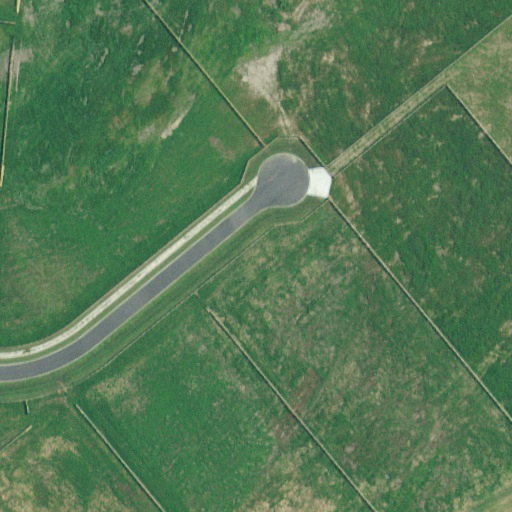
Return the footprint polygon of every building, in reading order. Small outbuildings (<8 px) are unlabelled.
[(131,48),(158,62),(169,39),(142,26),(131,48)] [(293,63),(260,38),(232,74),(255,92),(259,86),(269,94),(276,86),(281,90),(289,79),(283,75),(293,63)] [(158,62),(131,48),(115,41),(111,51),(125,58),(119,69),(147,83),(158,62)] [(147,83),(119,69),(108,93),(135,106),(147,83)] [(243,83),(227,71),(209,96),(205,93),(195,106),(219,123),(228,110),(225,108),(243,83)] [(104,104),(91,98),(83,114),(95,121),(104,104)] [(256,118),(241,106),(231,119),(246,131),(256,118)] [(128,139),(92,122),(82,144),(117,162),(128,139)] [(199,149),(190,160),(180,152),(171,163),(188,177),(197,165),(206,154),(199,149)] [(95,170),(83,164),(59,211),(70,217),(95,170)] [(138,235),(118,224),(109,239),(129,251),(138,235)] [(103,246),(79,234),(70,251),(94,264),(103,246)] [(389,499),(372,482),(365,489),(370,494),(353,511),(379,511),(380,511),(379,510),(389,499)] [(331,511),(321,502),(311,511),(331,511)]
